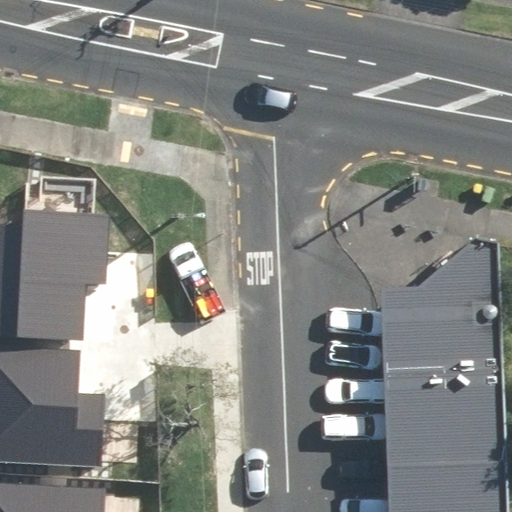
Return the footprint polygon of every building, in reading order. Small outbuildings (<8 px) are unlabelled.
[(0,340),(79,344),(81,301),(82,287),(106,288),(109,222),(22,218),(21,229),(0,227),(0,340)] [(508,511),(496,245),(474,246),(419,291),(428,511),(508,511)] [(428,511),(419,291),(378,292),(387,511),(428,511)] [(78,378),(79,353),(0,348),(0,461),(100,467),(103,397),(77,396),(78,378)] [(0,511),(105,511),(107,492),(0,487),(0,511)]
